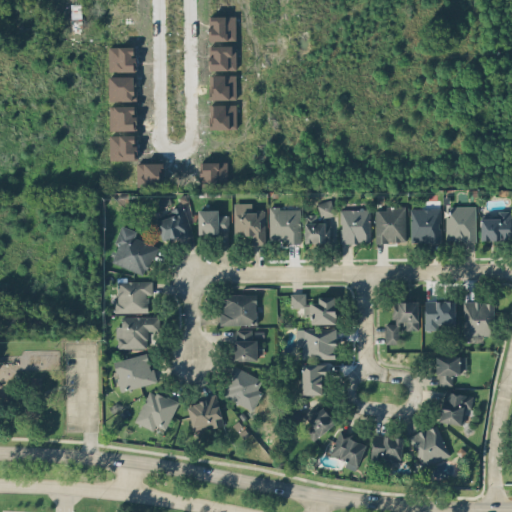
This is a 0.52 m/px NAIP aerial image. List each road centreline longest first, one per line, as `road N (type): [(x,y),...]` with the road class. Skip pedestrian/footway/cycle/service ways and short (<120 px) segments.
road 1 (secondary): [(488,509),(318,496),(131,461),(0,454)]
road 2 (residential): [(149,0),(151,129),(162,149),(185,140),(182,0)]
road 3 (residential): [(207,272),(511,271)]
road 4 (secondary): [(0,486),(126,493),(238,511)]
road 5 (residential): [(362,371),(345,383),(354,402),(398,411),(412,401),(402,378),(362,371)]
road 6 (residential): [(511,353),(488,509)]
